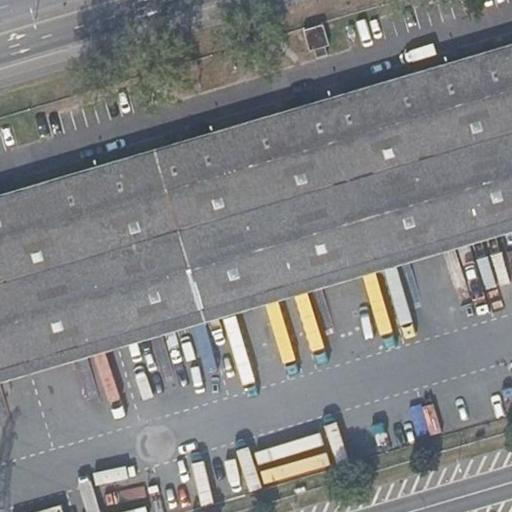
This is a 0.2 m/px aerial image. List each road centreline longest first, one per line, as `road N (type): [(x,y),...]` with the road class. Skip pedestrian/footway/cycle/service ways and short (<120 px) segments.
road 1 (secondary): [(0,50),(168,0)]
road 2 (unclassified): [(511,461),(344,511)]
